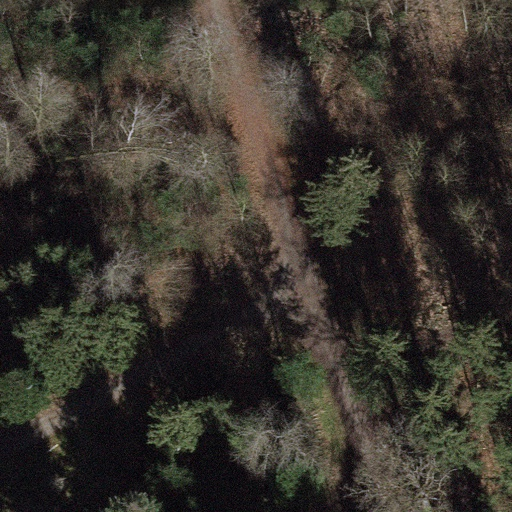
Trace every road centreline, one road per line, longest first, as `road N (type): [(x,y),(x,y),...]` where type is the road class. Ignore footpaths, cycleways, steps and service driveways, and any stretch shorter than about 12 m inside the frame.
road 1 (track): [(300,305),(0,471)]
road 2 (track): [(222,0),(300,305)]
road 3 (track): [(300,305),(369,511)]
